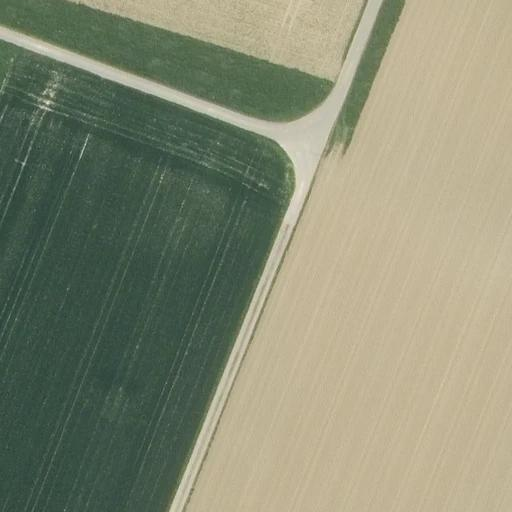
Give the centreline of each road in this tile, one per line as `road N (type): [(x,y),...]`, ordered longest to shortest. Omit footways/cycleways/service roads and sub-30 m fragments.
road 1 (track): [(312,151),(171,511)]
road 2 (track): [(0,39),(312,151)]
road 3 (track): [(372,0),(312,151)]
